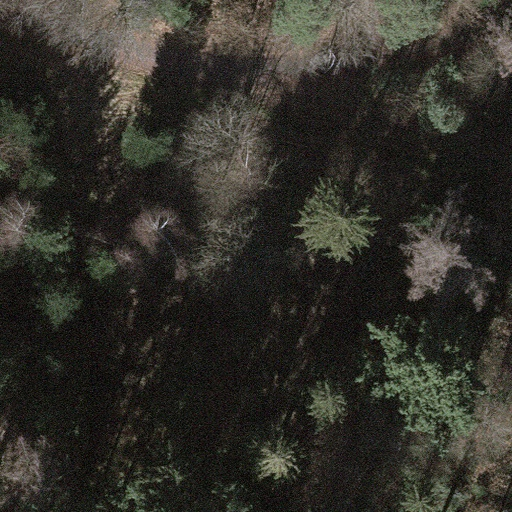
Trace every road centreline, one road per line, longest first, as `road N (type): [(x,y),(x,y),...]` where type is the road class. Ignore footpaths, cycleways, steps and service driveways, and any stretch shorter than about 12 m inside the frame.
road 1 (track): [(17,0),(511,142)]
road 2 (track): [(267,74),(511,4)]
